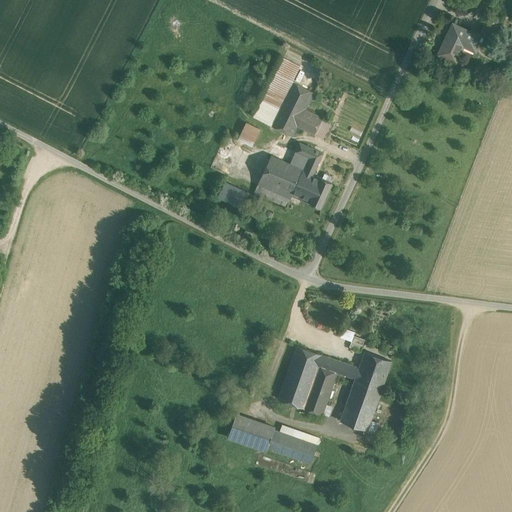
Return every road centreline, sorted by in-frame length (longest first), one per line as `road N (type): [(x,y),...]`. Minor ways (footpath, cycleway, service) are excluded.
road 1 (unclassified): [(511,307),(306,278),(0,124)]
road 2 (track): [(306,278),(434,0)]
road 3 (track): [(465,301),(451,406),(392,511)]
road 4 (unknown): [(303,323),(277,407),(345,437)]
